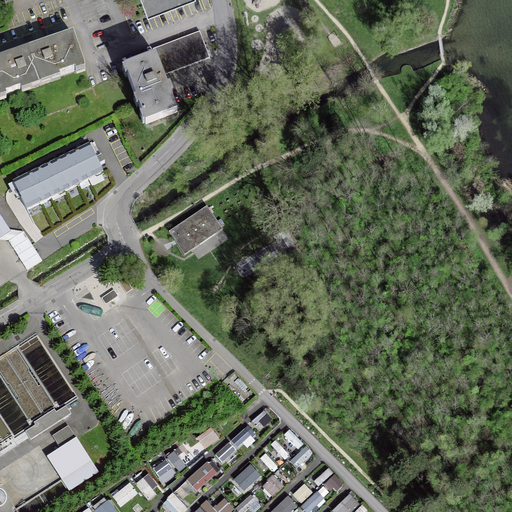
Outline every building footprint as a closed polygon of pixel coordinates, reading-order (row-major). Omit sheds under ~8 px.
[(146,0),(151,12),(183,0),(146,0)] [(161,46),(172,73),(210,58),(200,31),(161,46)] [(29,50),(40,83),(85,68),(73,35),(29,50)] [(0,97),(40,83),(29,50),(0,60),(0,97)] [(125,69),(146,124),(177,112),(156,57),(125,69)] [(14,183),(27,210),(102,173),(89,146),(14,183)] [(223,231),(208,208),(169,233),(184,256),(223,231)] [(0,235),(9,230),(0,215),(0,235)] [(56,412),(54,409),(34,423),(35,425),(25,432),(30,440),(71,414),(66,406),(56,412)] [(98,473),(68,426),(52,436),(60,449),(47,457),(69,491),(98,473)]
